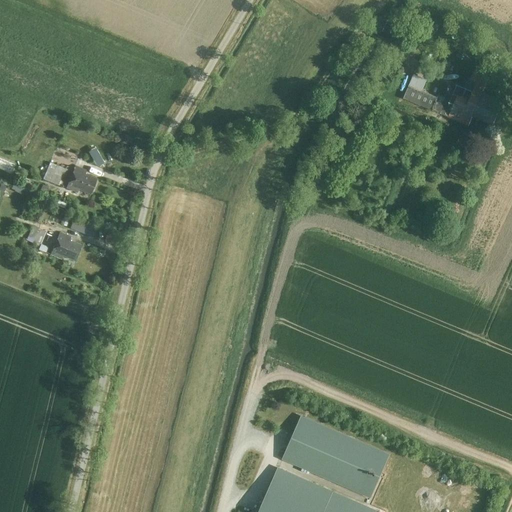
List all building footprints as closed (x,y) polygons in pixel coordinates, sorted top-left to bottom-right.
[(472,98),(460,93),(457,101),(451,114),(450,117),(470,124),(474,115),(484,89),(489,76),(475,71),(472,77),(479,80),(472,98)] [(428,78),(415,73),(410,84),(423,90),(428,78)] [(423,90),(410,84),(404,98),(432,109),(438,96),(423,90)] [(505,97),(484,89),(474,115),(495,123),(505,97)] [(435,108),(451,114),(457,101),(440,94),(435,108)] [(69,168),(50,161),(44,178),(62,185),(69,168)] [(87,169),(76,164),(68,187),(78,191),(79,189),(92,193),(98,177),(86,172),(87,169)] [(75,218),(72,226),(89,233),(92,225),(75,218)] [(76,260),(83,244),(70,239),(71,235),(60,231),(51,254),(67,260),(68,257),(76,260)] [(300,412),(281,455),(371,494),(390,450),(300,412)] [(373,511),(377,506),(277,463),(256,511),(251,509),(249,511),(373,511)] [(344,490),(346,485),(328,477),(326,483),(344,490)]
